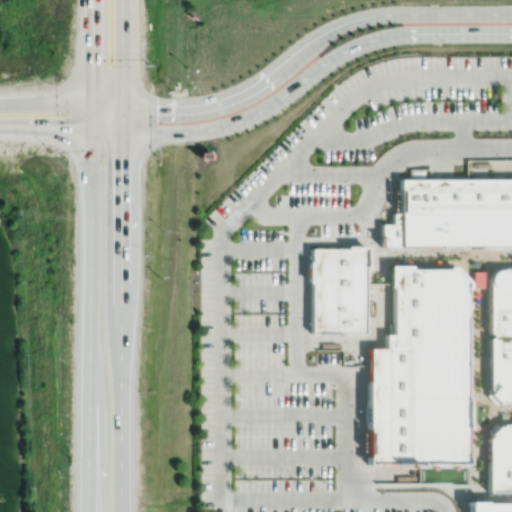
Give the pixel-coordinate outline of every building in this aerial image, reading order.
[(385,207),(511,210),(511,135),(388,132),(386,194),(342,154),(278,223),(292,235),(258,271),(284,295),(284,300),(229,298),(223,479),(290,481),(295,301),(328,266),(353,267),(354,241),(385,207)] [(511,243),(383,244),(383,222),(396,222),(396,209),(406,209),(406,181),(511,180),(511,243)] [(392,291),(432,292),(433,235),(420,234),(420,228),(393,228),(392,291)] [(366,462),(472,462),(471,284),(452,268),(411,268),(411,263),(388,263),(388,287),(395,286),(396,335),(384,335),(384,347),(367,347),(367,385),(359,385),(359,429),(366,429),(366,462)] [(511,398),(501,398),(491,387),(490,279),(502,267),(511,267),(511,398)] [(383,344),(382,303),(308,303),(309,344),(383,344)] [(488,490),(511,489),(511,425),(499,425),(487,434),(488,490)]
